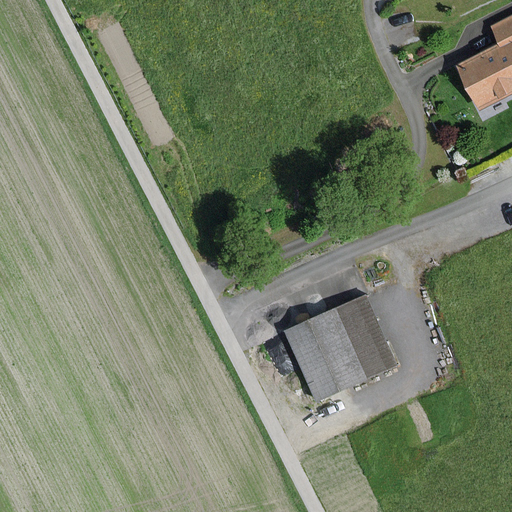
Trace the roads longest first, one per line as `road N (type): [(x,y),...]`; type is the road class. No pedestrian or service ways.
road 1 (residential): [(196,282),(306,242),(407,182),(415,116),(369,0)]
road 2 (unclassified): [(51,0),(196,282)]
road 3 (unclassified): [(196,282),(315,511)]
